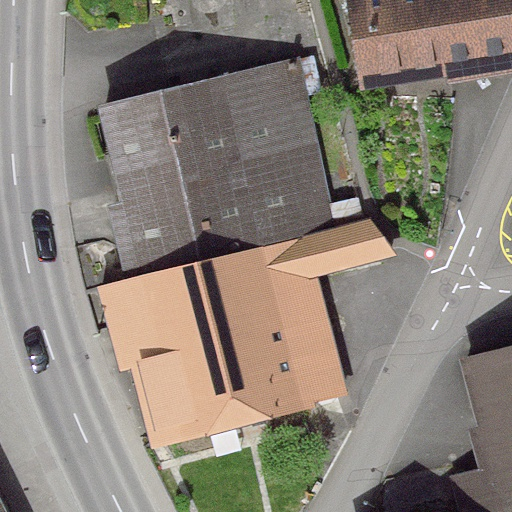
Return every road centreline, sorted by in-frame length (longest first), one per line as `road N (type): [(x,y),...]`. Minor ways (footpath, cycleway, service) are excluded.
road 1 (secondary): [(26,287),(11,117),(16,0)]
road 2 (secondary): [(121,511),(64,395),(26,287)]
road 3 (residential): [(339,511),(447,304)]
road 4 (residential): [(447,304),(511,155)]
